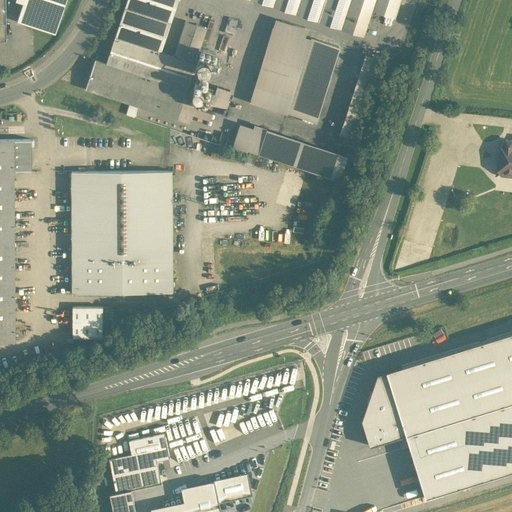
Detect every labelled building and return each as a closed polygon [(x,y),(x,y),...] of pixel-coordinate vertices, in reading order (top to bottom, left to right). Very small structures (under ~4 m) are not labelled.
[(23,0),(17,20),(43,29),(44,29),(56,33),(66,0),(23,0)] [(127,0),(115,36),(162,51),(178,0),(127,0)] [(325,0),(250,0),(318,22),(325,0)] [(325,0),(318,22),(364,37),(372,12),(396,20),(402,0),(325,0)] [(273,17),(252,102),(319,119),(338,43),(306,35),(309,26),(273,17)] [(207,27),(186,20),(174,55),(195,62),(207,27)] [(162,51),(115,36),(107,63),(187,89),(188,84),(196,87),(201,73),(193,71),(196,62),(195,62),(174,55),(162,51)] [(340,132),(353,137),(378,58),(365,54),(340,132)] [(107,63),(95,59),(86,88),(130,102),(138,105),(190,122),(196,104),(196,103),(198,97),(202,99),(205,90),(196,87),(188,84),(187,89),(107,63)] [(211,89),(206,88),(205,90),(202,99),(198,97),(196,103),(196,104),(200,105),(201,101),(206,103),(211,89)] [(216,91),(211,89),(206,103),(211,104),(216,91)] [(138,105),(130,102),(126,114),(134,116),(138,105)] [(348,151),(254,125),(254,126),(240,122),(232,147),(341,177),(348,151)] [(31,139),(0,139),(0,339),(16,340),(14,169),(31,169),(31,139)] [(511,140),(506,139),(503,141),(503,144),(501,144),(499,157),(498,170),(501,174),(511,175),(511,140)] [(172,170),(71,171),(72,292),(173,291),(172,170)] [(103,306),(73,306),(73,336),(103,336),(103,306)] [(511,469),(511,330),(386,370),(406,433),(426,496),(511,469)] [(406,433),(386,370),(377,372),(362,419),(370,445),(406,433)] [(129,439),(132,452),(154,448),(157,459),(170,457),(164,431),(129,439)] [(132,452),(109,457),(116,491),(131,488),(162,482),(157,459),(154,448),(132,452)] [(221,511),(220,502),(253,494),(248,472),(181,486),(184,500),(151,507),(152,511),(221,511)] [(116,491),(110,492),(113,511),(136,511),(131,488),(116,491)]
